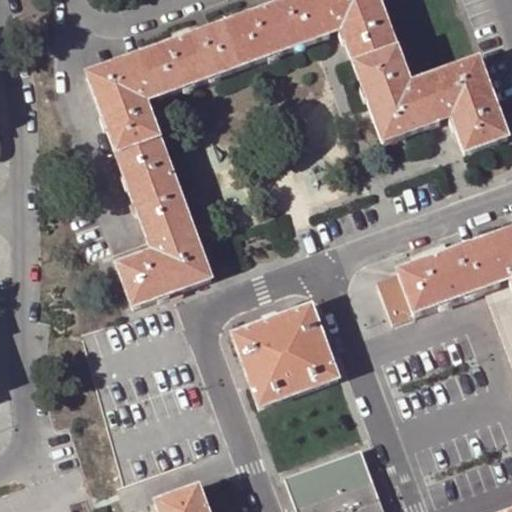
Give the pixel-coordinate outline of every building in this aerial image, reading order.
[(179,44),(181,50),(93,82),(150,244),(163,240),(167,253),(120,270),(136,315),(215,284),(147,98),(159,94),(162,106),(331,43),(327,30),(340,26),(385,149),(442,128),(438,116),(450,112),(467,159),(511,143),(482,63),(425,84),(430,97),(419,102),(381,0),(312,0),(282,11),(280,6),(264,12),(266,18),(198,43),(196,38),(179,44)] [(420,265),(422,271),(381,286),(396,330),(489,296),(511,358),(511,237),(437,265),(435,259),(420,265)] [(265,322),(267,328),(235,340),(261,414),(341,384),(315,311),(283,323),(281,316),(265,322)] [(384,511),(364,455),(351,460),(356,473),(369,511),(384,511)] [(351,460),(287,483),(293,497),(356,473),(351,460)] [(99,511),(84,471),(0,501),(0,511),(99,511)] [(298,511),(369,511),(356,473),(293,497),(298,511)] [(208,511),(201,493),(158,509),(159,511),(208,511)]
